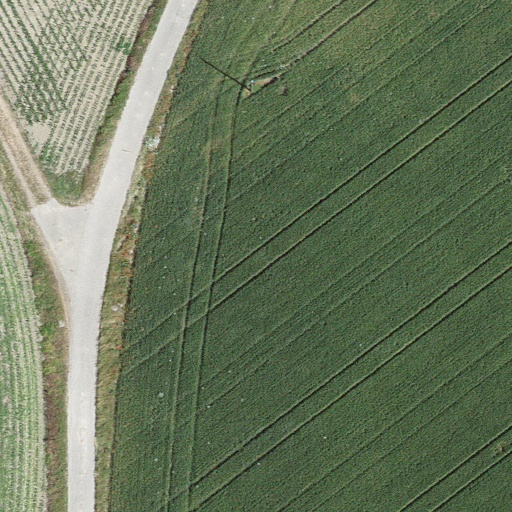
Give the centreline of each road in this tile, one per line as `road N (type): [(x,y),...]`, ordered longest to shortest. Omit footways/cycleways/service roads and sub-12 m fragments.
road 1 (track): [(72,511),(94,236),(184,0)]
road 2 (track): [(94,236),(0,76)]
